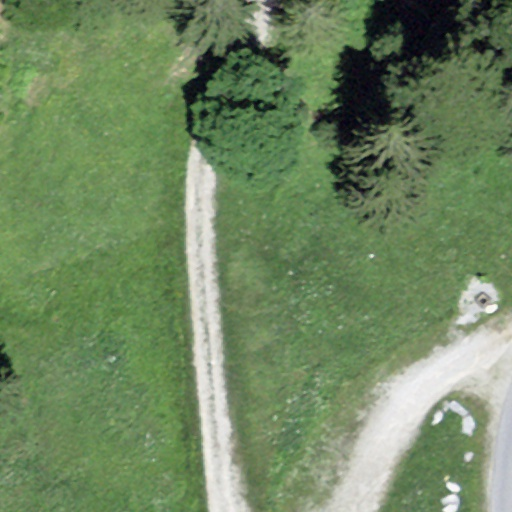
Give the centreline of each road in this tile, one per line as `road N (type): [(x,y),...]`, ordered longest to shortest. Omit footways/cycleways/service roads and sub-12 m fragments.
road 1 (track): [(225,511),(206,157),(243,0)]
road 2 (track): [(511,372),(436,387),(362,511)]
